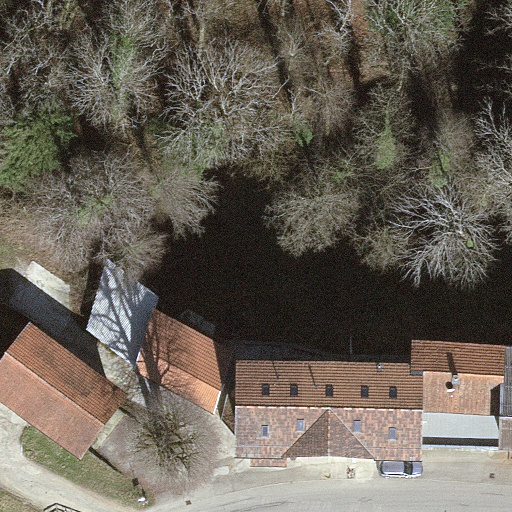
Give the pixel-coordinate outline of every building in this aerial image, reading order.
[(229,352),(150,312),(132,372),(213,413),(229,352)] [(0,366),(0,407),(76,464),(125,400),(29,328),(0,366)] [(407,368),(298,364),(295,458),(329,459),(415,463),(417,414),(500,417),(503,349),(408,346),(407,368)] [(511,349),(503,349),(500,417),(499,454),(511,454),(511,349)] [(263,457),(295,458),(298,364),(231,361),(228,455),(263,457)]
